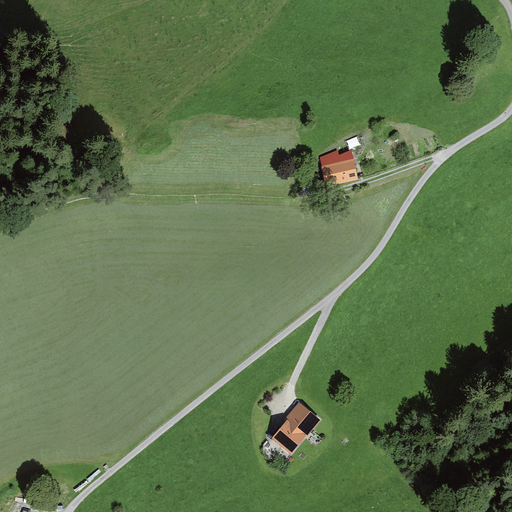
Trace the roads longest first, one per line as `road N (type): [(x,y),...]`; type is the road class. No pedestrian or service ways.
road 1 (track): [(445,153),(376,255),(335,296),(98,481),(70,511)]
road 2 (track): [(303,194),(333,192),(445,153)]
road 3 (track): [(335,296),(277,418)]
